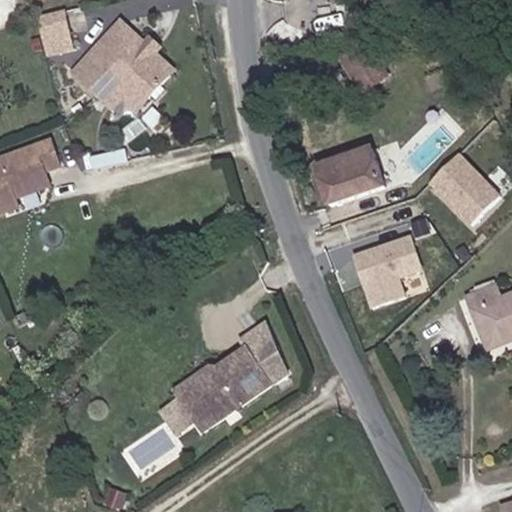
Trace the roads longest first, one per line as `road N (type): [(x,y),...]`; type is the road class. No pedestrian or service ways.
road 1 (tertiary): [(243,0),(262,141),(324,313),(423,511)]
road 2 (unknown): [(349,364),(161,511)]
